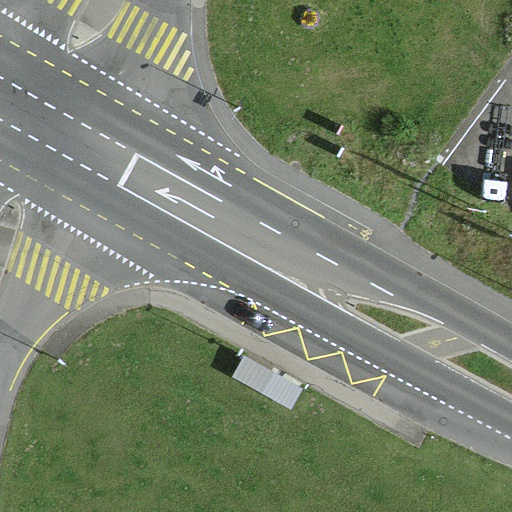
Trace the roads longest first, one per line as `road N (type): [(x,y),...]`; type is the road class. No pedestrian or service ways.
road 1 (secondary): [(92,153),(511,382)]
road 2 (unclassified): [(0,373),(22,304),(92,153)]
road 3 (residential): [(92,153),(157,0)]
